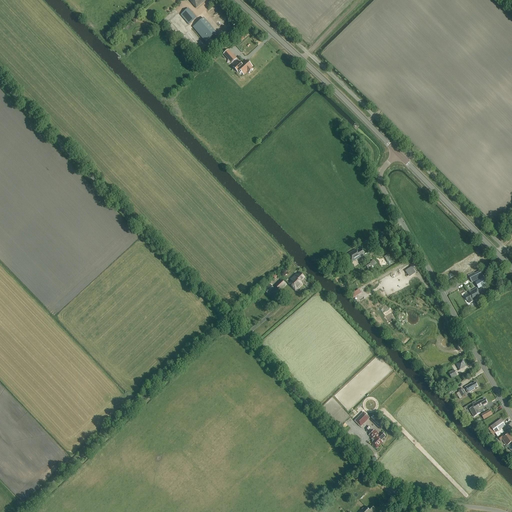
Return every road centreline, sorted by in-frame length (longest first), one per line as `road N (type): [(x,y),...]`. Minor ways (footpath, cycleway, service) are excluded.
road 1 (unclassified): [(502,511),(394,495),(222,321)]
road 2 (unclassified): [(222,321),(0,82)]
road 3 (unclassified): [(511,416),(381,186),(381,169),(397,152)]
road 4 (unclassified): [(22,511),(222,321)]
road 5 (tertiary): [(397,152),(236,0)]
road 6 (tertiary): [(511,268),(397,152)]
